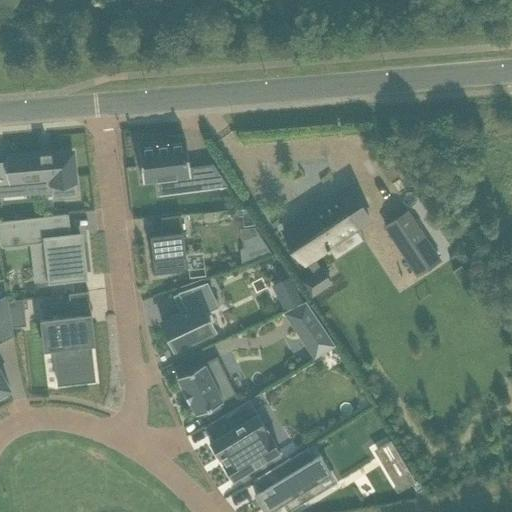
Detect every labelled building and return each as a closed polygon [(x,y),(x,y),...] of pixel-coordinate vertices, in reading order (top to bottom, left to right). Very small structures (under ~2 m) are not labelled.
[(159,0),(132,0),(132,11),(159,11),(159,0)] [(186,142),(138,148),(142,182),(180,177),(182,191),(226,186),(212,165),(189,168),(186,142)] [(72,152),(8,158),(10,182),(50,178),(52,200),(76,198),(72,152)] [(327,251),(329,249),(328,247),(327,247),(326,245),(324,241),(337,233),(340,237),(369,218),(350,190),(306,220),(304,217),(283,231),(305,263),(306,263),(313,274),(302,281),(311,296),(331,283),(322,269),(321,270),(313,258),(326,249),(327,251)] [(417,274),(438,260),(407,212),(385,227),(417,274)] [(66,214),(0,221),(0,246),(1,246),(1,247),(3,246),(3,244),(29,241),(45,239),(49,280),(47,281),(48,283),(87,279),(87,276),(84,277),(79,235),(67,236),(65,218),(68,218),(68,215),(67,215),(66,214)] [(162,230),(149,232),(154,276),(187,271),(180,216),(160,218),(162,230)] [(246,248),(243,250),(244,262),(271,253),(259,235),(244,240),(246,248)] [(466,276),(458,282),(464,291),(472,285),(466,276)] [(186,311),(161,322),(174,350),(213,331),(205,313),(219,307),(207,282),(177,293),(186,311)] [(296,290),(279,298),(285,310),(302,302),(296,290)] [(0,398),(6,395),(7,391),(9,389),(0,371),(0,342),(13,335),(5,296),(0,298),(0,398)] [(7,301),(10,313),(25,311),(23,299),(7,301)] [(58,385),(68,384),(68,385),(95,381),(91,345),(95,345),(91,313),(71,316),(70,301),(42,304),(44,319),(39,319),(43,351),(54,350),(58,385)] [(283,312),(314,358),(335,345),(305,301),(283,312)] [(234,389),(246,383),(231,355),(219,361),(234,389)] [(216,356),(177,376),(183,389),(182,389),(184,393),(188,402),(189,401),(195,414),(202,411),(203,415),(218,407),(216,403),(217,403),(235,394),(216,356)] [(222,464),(232,480),(279,450),(248,399),(204,426),(212,440),(209,442),(218,457),(221,456),(224,462),(222,464)] [(390,440),(376,449),(396,481),(410,473),(390,440)] [(307,448),(252,481),(259,491),(253,495),(263,511),(267,511),(282,503),(287,511),(290,510),(321,491),(315,483),(331,473),(320,454),(313,458),(307,448)]
